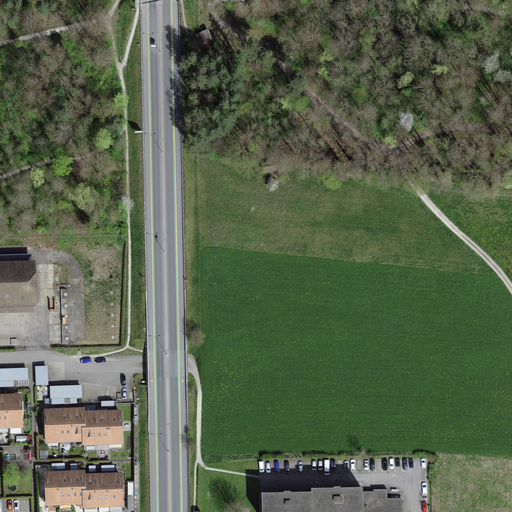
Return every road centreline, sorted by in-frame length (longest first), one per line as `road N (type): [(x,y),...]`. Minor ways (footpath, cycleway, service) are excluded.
road 1 (primary): [(160,0),(169,511)]
road 2 (track): [(207,0),(218,20),(369,132),(511,289)]
road 3 (residential): [(415,511),(413,478),(261,477)]
road 4 (track): [(511,122),(413,121),(369,132)]
road 5 (track): [(0,43),(108,17),(119,0)]
